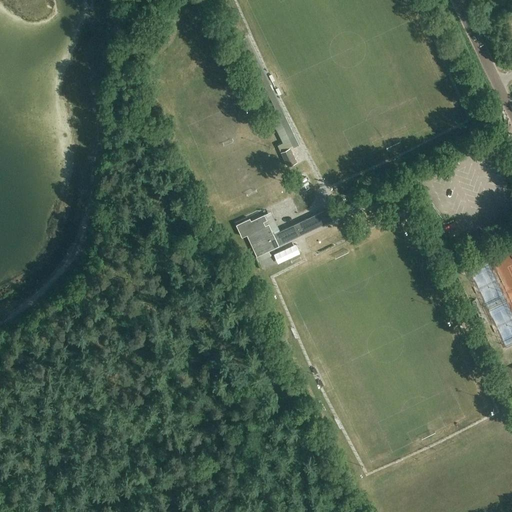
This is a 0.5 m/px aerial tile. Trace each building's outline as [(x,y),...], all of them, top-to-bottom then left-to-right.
[(291,139),(290,139),(277,145),(288,166),(297,162),(291,148),(299,144),(247,36),(242,38),(291,139)] [(306,178),(303,179),(299,181),(303,190),(310,186),(306,178)] [(248,234),(257,255),(332,220),(327,209),(274,234),(265,214),(251,221),(250,218),(237,224),(243,236),(248,234)] [(456,219),(442,223),(446,235),(459,230),(456,219)] [(287,258),(308,250),(303,238),(283,246),(287,258)]
